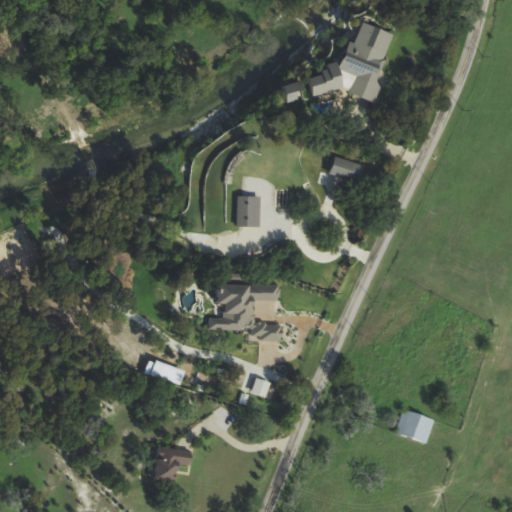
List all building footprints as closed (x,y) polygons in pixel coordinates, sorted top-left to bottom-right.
[(394,34),(361,22),(353,43),(349,41),(339,68),(355,75),(349,92),(370,100),(394,34)] [(310,86),(311,86),(313,94),(343,89),(338,62),(326,65),(327,72),(308,76),(310,86)] [(282,86),(287,99),(304,92),(300,80),(282,86)] [(359,183),(364,166),(335,157),(330,174),(359,183)] [(259,227),(260,197),(237,196),(236,227),(259,227)] [(277,285),(226,285),(226,293),(219,292),(219,304),(224,304),(224,319),(208,318),(208,330),(252,330),(252,339),(281,340),(281,324),(252,324),(252,301),(277,302),(277,285)] [(141,373),(179,385),(183,371),(146,359),(141,373)] [(264,397),(268,382),(253,378),(249,393),(264,397)] [(395,434),(425,443),(432,419),(402,410),(395,434)] [(155,480),(178,481),(179,464),(191,464),(192,450),(157,449),(155,480)]
